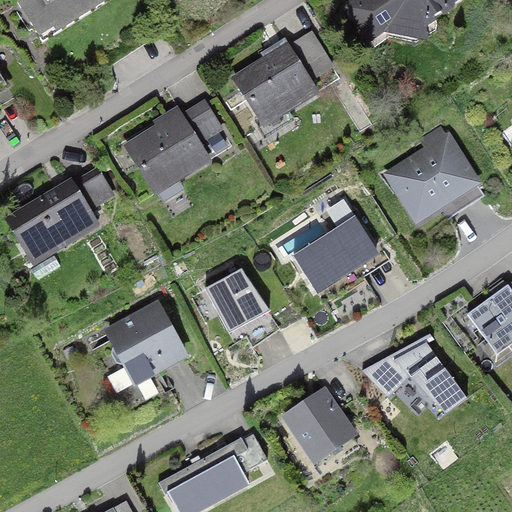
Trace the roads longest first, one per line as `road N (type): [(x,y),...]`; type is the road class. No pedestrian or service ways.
road 1 (residential): [(511,233),(428,294),(26,511)]
road 2 (residential): [(0,169),(267,0)]
